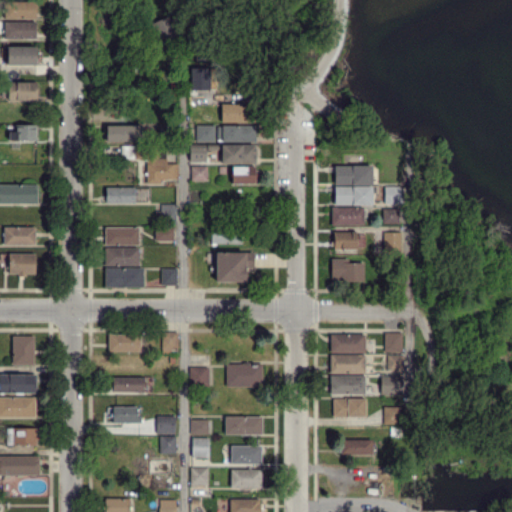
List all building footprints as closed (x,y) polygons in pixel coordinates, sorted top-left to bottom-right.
[(5,17),(5,2),(35,2),(35,17),(5,17)] [(153,22),(165,17),(173,35),(161,40),(153,22)] [(34,39),(5,38),(5,33),(2,33),(2,30),(5,30),(5,23),(34,24),(34,39)] [(7,65),(8,47),(35,47),(35,65),(7,65)] [(191,89),(191,70),(209,69),(209,89),(191,89)] [(9,99),(9,82),(35,82),(35,99),(9,99)] [(255,121),(222,121),(222,105),(255,105),(255,121)] [(176,143),(160,143),(160,125),(176,125),(176,143)] [(10,137),(10,131),(16,131),(16,126),(36,126),(36,137),(10,137)] [(213,142),(196,141),(196,126),(213,127),(213,142)] [(254,142),(217,142),(217,128),(222,128),(222,126),(255,126),(254,142)] [(141,141),(105,140),(105,132),(103,132),(103,129),(105,129),(105,127),(141,127),(141,141)] [(188,143),(205,144),(205,162),(188,161),(188,143)] [(147,183),(138,183),(138,165),(144,165),(144,159),(135,159),(121,159),(121,147),(134,147),(134,146),(165,146),(165,165),(178,165),(178,178),(160,178),(160,183),(147,183)] [(259,163),(223,163),(223,146),(259,146),(259,163)] [(335,184),(335,166),(372,166),(371,184),(335,184)] [(254,183),(232,183),(232,175),(229,175),(229,169),(232,169),(232,167),(255,167),(254,183)] [(191,180),(191,168),(206,168),(206,180),(191,180)] [(0,203),(0,185),(36,186),(36,203),(0,203)] [(384,186),(399,186),(399,203),(383,203),(384,186)] [(372,204),(336,204),(336,187),(371,187),(372,204)] [(134,203),(107,203),(107,189),(134,189),(134,203)] [(175,224),(163,224),(163,206),(175,206),(175,224)] [(332,224),(332,209),(362,209),(362,210),(365,210),(365,217),(363,217),(362,224),(332,224)] [(383,223),(383,210),(398,210),(398,223),(383,223)] [(4,245),(4,243),(3,243),(3,240),(4,240),(4,237),(2,237),(2,233),(4,234),(4,228),(34,228),(34,245),(4,245)] [(138,245),(105,245),(105,228),(138,228),(138,245)] [(173,241),(155,240),(155,228),(173,228),(173,241)] [(215,246),(212,246),(212,229),(242,229),(242,244),(215,244),(215,246)] [(356,250),(334,250),(334,247),(331,247),(331,234),(334,234),(334,232),(356,233),(356,250)] [(401,253),(384,253),(385,233),(402,233),(401,253)] [(139,266),(105,265),(105,248),(138,249),(139,266)] [(247,287),(218,285),(217,251),(254,251),(254,268),(246,267),(247,287)] [(21,279),(19,279),(19,277),(17,277),(17,274),(9,274),(9,268),(7,268),(7,267),(9,267),(9,255),(34,255),(34,274),(25,274),(25,278),(21,277),(21,279)] [(363,280),(332,280),(332,260),(347,260),(347,264),(363,264),(363,280)] [(123,288),(117,288),(117,287),(104,286),(105,268),(142,269),(142,287),(123,287),(123,288)] [(188,288),(188,268),(203,269),(203,288),(188,288)] [(175,285),(161,285),(161,269),(175,269),(175,285)] [(162,349),(162,333),(175,333),(175,349),(162,349)] [(112,352),(108,352),(108,334),(111,334),(111,335),(139,335),(139,351),(112,351),(112,352)] [(330,353),(329,334),(363,334),(363,353),(330,353)] [(385,351),(385,334),(401,334),(401,351),(385,351)] [(33,365),(12,365),(12,337),(33,337),(33,365)] [(330,373),(330,356),(363,356),(363,373),(330,373)] [(388,370),(388,357),(401,357),(402,369),(388,370)] [(225,387),(225,365),(242,365),(243,363),(248,363),(250,365),(260,365),(260,386),(225,387)] [(190,386),(190,368),(207,368),(207,385),(190,386)] [(0,393),(0,375),(36,375),(36,393),(0,393)] [(331,393),(330,377),(365,377),(365,378),(371,378),(371,388),(364,387),(364,393),(331,393)] [(110,391),(110,381),(112,381),(112,378),(143,378),(143,391),(110,391)] [(399,393),(385,392),(385,379),(399,379),(399,393)] [(0,417),(0,398),(34,399),(35,417),(0,417)] [(333,417),(333,400),(365,399),(365,416),(333,417)] [(111,421),(111,417),(110,417),(110,414),(113,414),(113,407),(135,407),(135,418),(140,418),(140,420),(142,420),(142,421),(111,421)] [(384,423),(384,408),(400,408),(400,423),(384,423)] [(225,434),(225,417),(261,417),(261,434),(225,434)] [(158,432),(157,419),(173,419),(173,432),(158,432)] [(191,434),(191,419),(206,419),(206,434),(191,434)] [(10,448),(7,448),(7,429),(36,429),(35,436),(40,436),(40,440),(36,440),(36,445),(10,444),(10,448)] [(159,453),(159,437),(174,437),(174,453),(159,453)] [(206,452),(191,452),(191,439),(205,438),(206,452)] [(341,454),(341,441),(372,440),(372,454),(341,454)] [(228,464),(228,454),(231,454),(231,446),(248,446),(248,445),(250,445),(250,447),(260,447),(260,464),(228,464)] [(0,475),(0,456),(38,456),(38,475),(0,475)] [(148,474),(148,472),(145,472),(144,462),(148,462),(148,460),(167,460),(167,462),(171,461),(172,472),(167,472),(167,474),(148,474)] [(191,485),(191,468),(206,468),(207,485),(191,485)] [(249,492),(244,492),(243,487),(231,487),(231,470),(247,470),(247,468),(250,468),(250,470),(261,470),(261,487),(249,487),(249,492)] [(104,511),(104,499),(128,499),(128,511),(104,511)] [(230,511),(230,500),(259,499),(259,504),(260,504),(260,511),(230,511)] [(175,511),(160,511),(160,500),(175,500),(175,511)]
